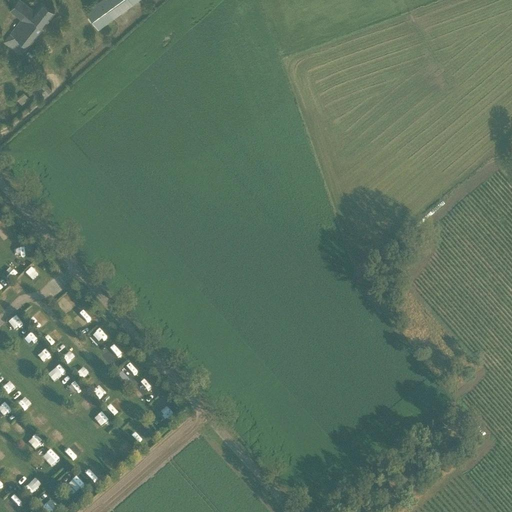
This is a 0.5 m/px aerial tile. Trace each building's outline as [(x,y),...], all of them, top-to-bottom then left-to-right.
[(34,10),(21,0),(17,0),(10,9),(22,19),(5,41),(21,54),(28,46),(55,11),(42,1),(34,10)] [(99,0),(85,11),(88,15),(99,29),(138,0),(99,0)] [(42,98),(52,90),(38,74),(28,83),(42,98)] [(23,104),(30,97),(23,91),(17,97),(23,104)] [(0,238),(2,242),(12,236),(6,226),(0,229),(0,238)] [(25,248),(15,248),(16,257),(25,257),(25,248)] [(30,268),(25,275),(37,284),(42,278),(30,268)] [(67,313),(76,303),(68,295),(59,305),(67,313)] [(37,330),(49,319),(40,311),(29,321),(37,330)] [(75,318),(83,327),(91,319),(83,311),(75,318)] [(89,340),(96,346),(106,336),(99,329),(89,340)] [(51,346),(61,337),(56,331),(46,340),(51,346)] [(24,340),(30,347),(37,340),(31,333),(24,340)] [(110,365),(114,361),(115,362),(122,355),(113,345),(102,357),(110,365)] [(45,364),(52,357),(45,349),(37,356),(45,364)] [(68,365),(79,356),(72,349),(62,358),(68,365)] [(119,374),(127,383),(138,372),(130,364),(119,374)] [(87,365),(77,374),(82,380),(92,371),(87,365)] [(57,378),(66,374),(62,366),(54,370),(57,378)] [(12,378),(2,388),(8,394),(19,385),(12,378)] [(133,391),(140,398),(152,388),(144,380),(133,391)] [(70,398),(80,389),(73,381),(63,391),(70,398)] [(104,382),(92,391),(99,400),(111,390),(104,382)] [(18,404),(24,411),(35,401),(29,395),(18,404)] [(82,413),(94,405),(90,398),(77,407),(82,413)] [(115,417),(125,407),(118,399),(107,409),(115,417)] [(0,407),(0,420),(1,421),(12,410),(5,403),(0,407)] [(160,413),(166,420),(173,415),(167,407),(160,413)] [(39,427),(50,419),(45,412),(34,420),(39,427)] [(102,413),(96,420),(104,427),(110,420),(102,413)] [(21,422),(16,428),(22,433),(27,428),(21,422)] [(138,444),(150,433),(143,426),(132,436),(138,444)] [(37,448),(41,441),(36,438),(32,445),(37,448)] [(124,438),(116,444),(124,455),(133,448),(124,438)] [(65,452),(73,461),(84,451),(76,442),(65,452)] [(0,461),(9,453),(2,446),(0,447),(0,461)] [(42,458),(51,468),(60,460),(51,450),(42,458)] [(104,461),(110,468),(117,462),(111,455),(104,461)] [(7,473),(14,480),(21,473),(14,466),(7,473)] [(86,474),(94,483),(103,475),(94,466),(86,474)] [(73,496),(84,485),(77,477),(65,489),(73,496)] [(4,507),(9,511),(13,511),(22,503),(13,496),(4,507)] [(46,511),(54,511),(58,510),(53,500),(43,506),(46,511)]
